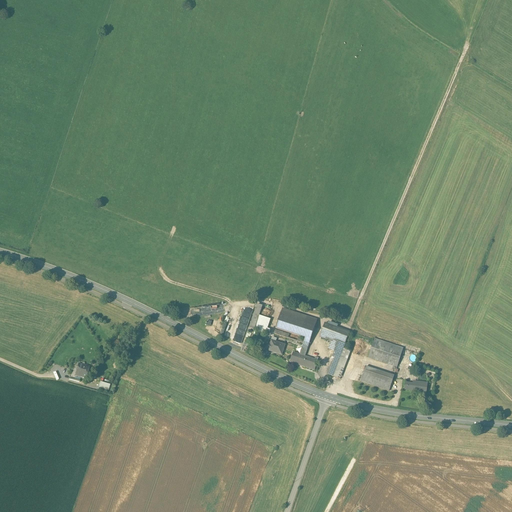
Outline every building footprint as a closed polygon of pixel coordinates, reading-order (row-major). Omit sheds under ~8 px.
[(257,304),(250,329),(255,330),(256,325),(262,306),(257,304)] [(318,321),(282,309),(275,329),(305,339),(305,340),(303,344),(303,346),(308,348),(316,326),(317,322),(318,321)] [(349,333),(325,324),(320,337),(332,342),(329,350),(334,352),(337,346),(344,348),(349,333)] [(256,325),(255,330),(266,334),(267,329),(256,325)] [(305,340),(275,330),(274,334),(303,344),(305,340)] [(286,345),(272,341),(271,345),(268,344),(266,344),(265,347),(266,349),(269,350),(269,351),(283,355),(286,345)] [(395,347),(374,341),(368,359),(392,366),(396,352),(398,347),(395,346),(395,347)] [(308,348),(303,346),(300,356),(305,357),(308,348)] [(344,348),(337,346),(334,352),(332,358),(334,358),(327,376),(333,378),(343,350),(344,348)] [(343,350),(333,378),(340,380),(350,352),(343,350)] [(401,354),(396,352),(392,366),(397,368),(401,354)] [(300,356),(294,354),(290,363),(315,371),(318,362),(305,357),(300,356)] [(89,368),(78,365),(75,377),(86,380),(89,368)] [(389,375),(365,368),(361,382),(384,390),(389,375)] [(394,377),(389,375),(384,390),(390,391),(394,377)] [(98,382),(97,388),(107,390),(108,384),(98,382)] [(427,384),(413,382),(412,385),(405,384),(405,390),(414,392),(414,393),(426,394),(427,384)]
